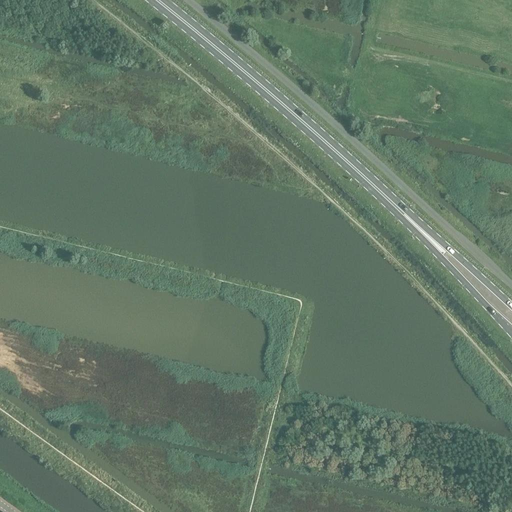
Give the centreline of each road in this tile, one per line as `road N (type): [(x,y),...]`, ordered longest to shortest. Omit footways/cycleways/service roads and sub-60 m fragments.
road 1 (trunk): [(475,282),(155,0)]
road 2 (track): [(271,427),(511,478)]
